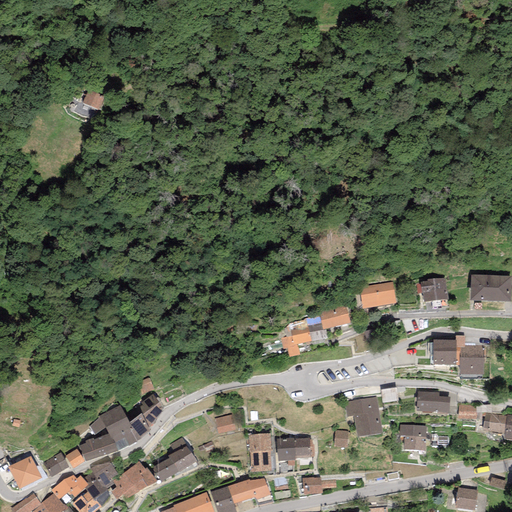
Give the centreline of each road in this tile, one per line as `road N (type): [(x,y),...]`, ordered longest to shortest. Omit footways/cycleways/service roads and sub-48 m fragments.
road 1 (unclassified): [(297,379),(227,388),(176,407),(138,446),(16,496),(0,485)]
road 2 (tertiary): [(261,511),(511,467)]
road 3 (unclassified): [(511,337),(440,332),(366,361),(311,367),(297,379)]
road 4 (unclassified): [(297,379),(314,393),(409,382),(511,403)]
road 5 (residential): [(511,315),(388,318),(329,344)]
